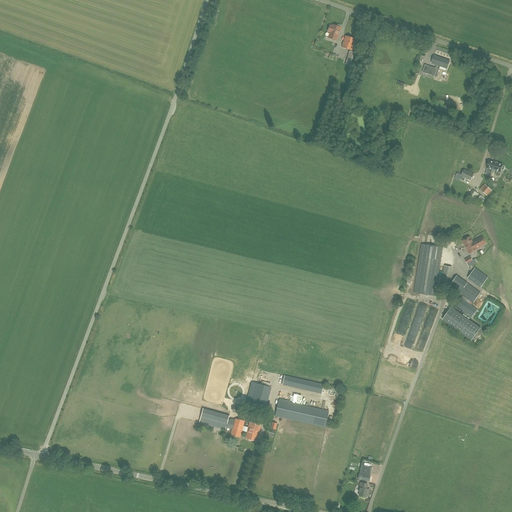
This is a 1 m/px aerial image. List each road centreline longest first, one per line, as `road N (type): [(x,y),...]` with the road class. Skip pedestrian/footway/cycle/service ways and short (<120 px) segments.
road 1 (unclassified): [(207,0),(41,456)]
road 2 (unclassified): [(324,511),(41,456)]
road 3 (unclassified): [(511,67),(320,0)]
